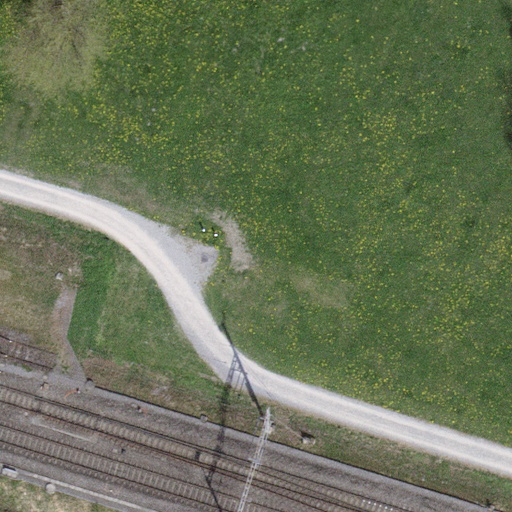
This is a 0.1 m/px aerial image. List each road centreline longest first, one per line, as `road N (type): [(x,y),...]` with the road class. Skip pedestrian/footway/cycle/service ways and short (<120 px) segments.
road 1 (track): [(0,183),(140,234),(160,253),(212,347),(239,373),(511,464)]
road 2 (track): [(140,234),(256,267)]
